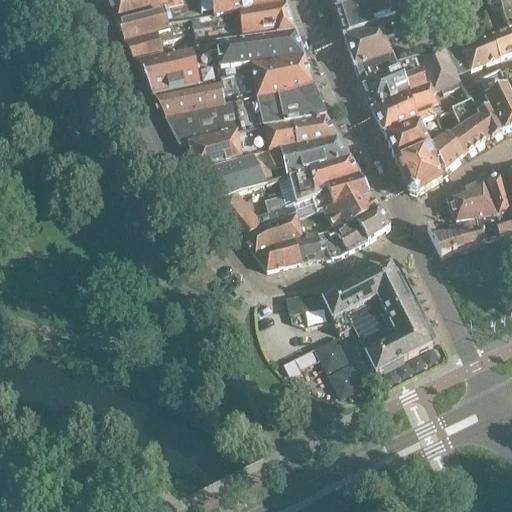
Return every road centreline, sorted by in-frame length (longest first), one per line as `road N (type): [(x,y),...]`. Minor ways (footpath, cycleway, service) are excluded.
road 1 (residential): [(86,0),(183,179),(261,287)]
road 2 (residential): [(400,218),(305,0)]
road 3 (tertiary): [(284,511),(496,409)]
road 4 (residential): [(496,409),(410,240)]
road 5 (residential): [(410,240),(342,273),(261,287)]
road 6 (residential): [(400,218),(511,157)]
